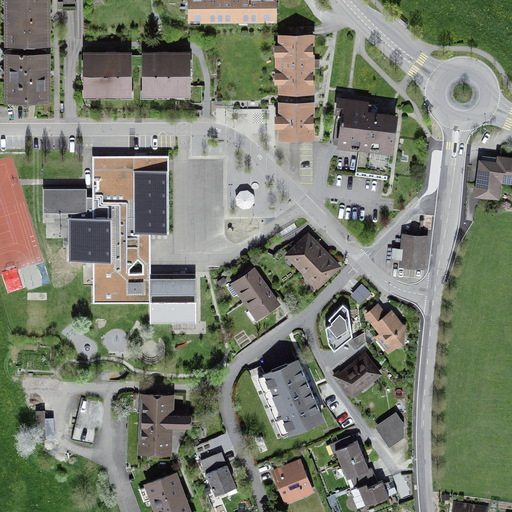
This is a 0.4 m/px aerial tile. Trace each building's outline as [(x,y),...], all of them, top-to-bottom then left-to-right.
[(8,0),(8,38),(11,41),(11,47),(42,47),(42,43),(46,43),(46,0),(8,0)] [(231,19),(230,0),(189,0),(189,19),(231,19)] [(230,0),(231,19),(276,19),(275,0),(230,0)] [(281,80),(281,91),(312,91),(312,36),(281,36),(281,46),(283,46),(283,54),(277,55),(277,72),(283,72),(283,80),(281,80)] [(8,95),(11,98),(35,98),(35,100),(47,100),(47,53),(42,53),(42,47),(11,47),(11,54),(11,57),(8,57),(8,95)] [(87,67),(87,92),(97,92),(97,96),(105,96),(105,92),(117,92),(117,96),(121,96),(121,92),(131,92),(131,66),(143,66),(143,55),(131,55),(131,54),(84,54),(84,67),(87,67)] [(143,66),(143,92),(153,92),(153,95),(157,95),(157,92),(169,92),(169,95),(177,95),(177,92),(187,92),(187,66),(189,66),(189,54),(143,54),(143,55),(143,66)] [(202,85),(191,85),(191,103),(202,103),(202,85)] [(345,126),(342,145),(359,147),(355,176),(387,180),(396,116),(374,113),(373,120),(364,119),(366,102),(340,99),(336,124),(345,126)] [(281,126),(281,136),(292,136),(292,135),(293,134),(301,134),(302,135),(302,136),(313,136),(313,103),(281,103),(281,115),(276,115),(276,126),(281,126)] [(168,233),(167,155),(92,155),(92,197),(85,197),(85,190),(45,190),(45,209),(71,208),(71,217),(68,217),(69,260),(93,260),(93,302),(150,302),(150,322),(173,322),(173,325),(181,325),(181,326),(181,327),(183,328),(185,328),(187,327),(188,326),(188,322),(196,321),(196,277),(151,277),(151,272),(129,272),(129,267),(139,257),(139,237),(142,237),(142,233),(168,233)] [(481,161),(477,192),(497,194),(499,181),(497,181),(497,179),(511,180),(511,158),(499,157),(498,163),(481,161)] [(237,192),(239,207),(254,206),(252,190),(237,192)] [(402,264),(423,266),(425,237),(404,235),(403,249),(402,259),(402,264)] [(303,267),(319,251),(307,239),(291,255),(303,267)] [(403,249),(393,248),(393,258),(402,259),(403,249)] [(319,251),(303,267),(318,282),(334,266),(319,251)] [(245,300),(266,286),(254,269),(238,281),(242,287),(238,290),(245,300)] [(361,285),(351,295),(360,304),(370,293),(361,285)] [(266,286),(245,300),(251,309),(247,312),(251,318),(254,319),(261,314),(277,303),(266,286)] [(329,344),(334,350),(352,335),(348,308),(343,303),(328,318),(331,322),(325,327),(329,344)] [(403,325),(401,325),(391,313),(387,316),(379,306),(369,315),(394,345),(399,341),(402,341),(403,325)] [(347,385),(352,391),(375,373),(364,358),(341,377),(337,372),(334,375),(343,388),(347,385)] [(276,403),(309,389),(297,360),(264,374),(259,376),(258,378),(263,390),(265,391),(264,393),(269,404),(271,405),(276,403)] [(309,389),(276,403),(271,405),(270,407),(275,418),(277,419),(276,421),(281,433),(283,434),(288,432),(289,432),(321,418),(309,389)] [(143,394),(141,447),(149,448),(149,454),(160,454),(160,448),(168,448),(169,425),(178,425),(192,426),(192,415),(178,415),(178,414),(170,414),(171,395),(143,394)] [(45,416),(46,409),(37,409),(37,437),(55,437),(55,416),(45,416)] [(396,414),(379,425),(392,444),(403,436),(403,424),(396,414)] [(341,463),(363,455),(357,440),(353,442),(350,435),(333,442),(341,463)] [(236,487),(236,486),(227,464),(220,467),(215,454),(201,460),(214,493),(226,488),(228,495),(238,491),(236,487)] [(363,455),(341,463),(351,487),(358,484),(358,483),(375,476),(371,467),(369,468),(363,455)] [(274,472),(284,497),(301,490),(302,493),(312,489),(300,461),(274,472)] [(190,511),(186,500),(183,501),(181,496),(184,495),(176,473),(146,484),(147,486),(140,488),(145,500),(151,498),(156,511),(190,511)] [(353,496),(358,507),(397,492),(394,486),(390,488),(388,482),(384,484),(382,480),(377,482),(375,476),(358,483),(358,484),(351,487),(354,496),(353,496)]
